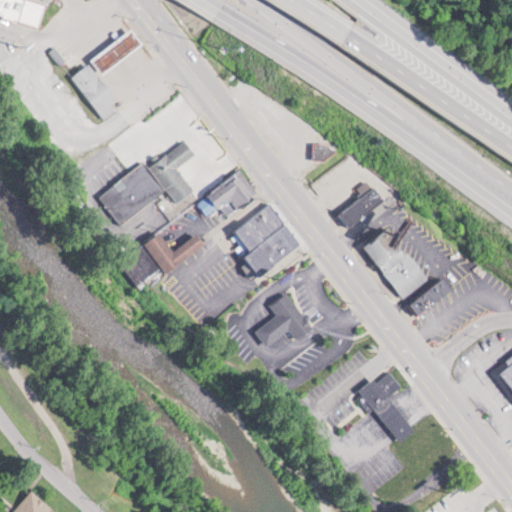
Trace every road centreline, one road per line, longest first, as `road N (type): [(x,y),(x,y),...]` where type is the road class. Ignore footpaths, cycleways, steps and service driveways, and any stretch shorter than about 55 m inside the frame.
road 1 (primary): [(197,70),(511,478)]
road 2 (motorway): [(220,11),(511,199)]
road 3 (motorway): [(256,0),(511,199)]
road 4 (motorway): [(511,139),(341,23)]
road 5 (motorway): [(511,116),(364,0)]
road 6 (residential): [(99,511),(0,411)]
